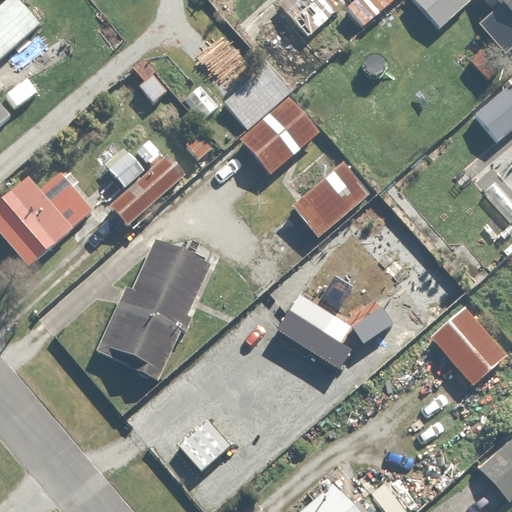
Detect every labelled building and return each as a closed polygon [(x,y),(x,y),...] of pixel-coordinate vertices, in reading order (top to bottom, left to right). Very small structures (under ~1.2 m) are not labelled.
[(16,0),(0,0),(0,53),(36,21),(16,0)] [(263,61),(286,92),(326,59),(308,38),(339,13),(328,0),(266,0),(234,28),(263,61)] [(351,0),(346,5),(360,22),(385,0),(351,0)] [(408,0),(436,29),(467,0),(408,0)] [(511,0),(494,0),(511,20),(511,0)] [(154,100),(166,89),(195,122),(214,104),(172,55),(139,83),(154,100)] [(286,92),(263,61),(223,95),(246,123),(233,134),(266,173),(318,130),(286,92)] [(0,124),(9,117),(0,105),(0,88),(4,86),(0,80),(0,124)] [(203,129),(185,147),(198,161),(217,144),(203,129)] [(123,147),(102,168),(122,187),(106,204),(130,227),(184,171),(145,133),(127,151),(123,147)] [(341,161),(291,205),(317,235),(367,191),(341,161)] [(0,235),(25,265),(91,208),(59,170),(37,189),(19,169),(0,185),(0,235)] [(158,380),(206,262),(151,239),(129,294),(121,291),(95,354),(158,380)] [(464,300),(424,335),(470,387),(509,351),(464,300)] [(511,434),(474,467),(503,497),(511,489),(511,434)] [(354,511),(329,481),(292,511),(354,511)]
